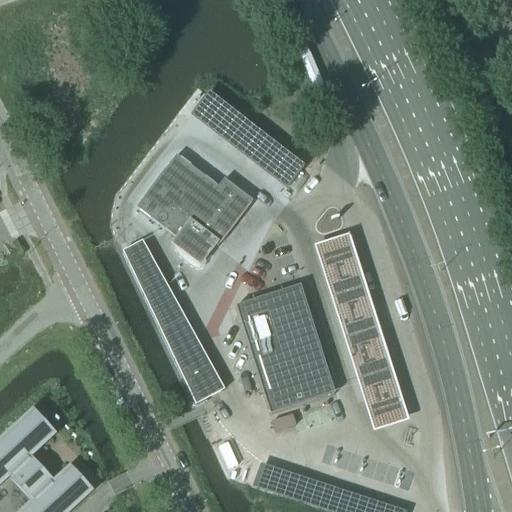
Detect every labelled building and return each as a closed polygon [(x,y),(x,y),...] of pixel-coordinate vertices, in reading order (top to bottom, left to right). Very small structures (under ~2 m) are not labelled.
[(222,183),(216,191),(174,159),(134,211),(175,243),(172,248),(197,267),(212,248),(215,250),(250,205),(222,183)] [(405,424),(346,238),(308,250),(366,436),(405,424)] [(221,392),(140,245),(120,255),(193,407),(221,392)] [(328,398),(295,290),(234,308),(267,417),(328,398)] [(23,460),(48,437),(30,418),(5,441),(4,439),(0,442),(0,481),(6,476),(11,481),(10,481),(28,501),(29,500),(34,505),(26,511),(65,511),(85,494),(67,474),(51,489),(46,485),(48,483),(44,480),(46,478),(42,475),(41,476),(36,470),(37,470),(35,465),(32,467),(29,463),(28,465),(23,460)] [(270,425),(273,435),(293,428),(290,418),(270,425)]
